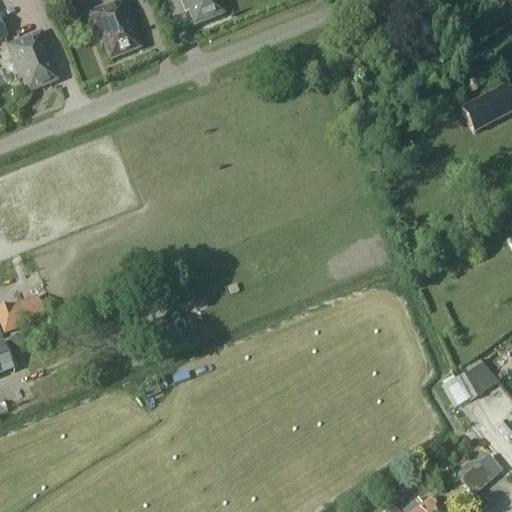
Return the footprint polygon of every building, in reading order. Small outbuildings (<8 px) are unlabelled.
[(96,11),(89,14),(87,15),(101,48),(103,47),(110,62),(140,50),(133,32),(135,31),(123,0),(96,11)] [(178,0),(184,14),(188,13),(194,28),(224,16),(217,0),(178,0)] [(22,80),(28,95),(57,83),(45,54),(48,52),(41,34),(5,48),(18,81),(22,80)] [(455,57),(467,48),(460,38),(448,46),(455,57)] [(511,85),(511,84),(461,110),(474,135),(511,114),(511,85)] [(35,299),(0,313),(0,327),(4,337),(44,321),(35,299)] [(156,328),(120,341),(128,363),(164,350),(156,328)] [(456,380),(470,404),(499,387),(479,363),(464,372),(466,374),(456,380)] [(139,384),(148,403),(170,394),(160,375),(139,384)] [(511,431),(505,423),(497,430),(509,445),(511,443),(511,431)] [(468,474),(482,490),(491,482),(477,466),(468,474)] [(482,490),(468,474),(459,482),(473,498),(482,490)] [(418,501),(403,511),(436,511),(427,501),(422,505),(418,501)]
